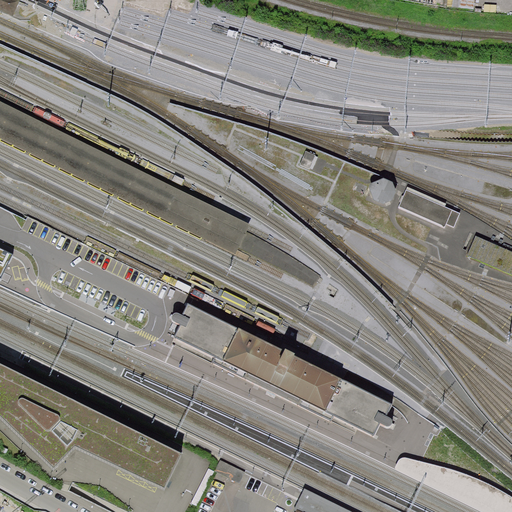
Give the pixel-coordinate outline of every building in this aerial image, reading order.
[(11,0),(0,0),(0,7),(11,13),(15,4),(16,2),(11,0)] [(0,138),(235,254),(250,225),(0,102),(0,138)] [(392,192),(390,187),(392,184),(384,180),(382,184),(377,186),(375,190),(374,195),(376,199),(374,203),(382,207),(384,202),(385,202),(389,200),(392,196),(392,192)] [(397,209),(443,230),(444,226),(452,230),(458,218),(404,194),(397,209)] [(469,253),(467,256),(511,275),(511,254),(475,238),(469,253)] [(12,255),(0,249),(0,275),(2,277),(12,255)] [(180,326),(174,339),(214,359),(212,363),(331,422),(333,418),(373,438),(380,425),(387,428),(390,427),(393,425),(393,422),(391,420),(386,418),(392,406),(350,385),(300,361),(292,357),(283,353),(230,326),(187,305),(182,317),(178,315),(174,315),(172,317),(172,320),(174,323),(180,326)] [(181,456),(0,367),(0,418),(54,471),(65,460),(75,449),(164,490),(181,456)] [(511,511),(511,496),(492,486),(460,472),(435,465),(404,457),(398,461),(395,468),(483,511),(511,511)] [(298,511),(299,511),(349,511),(305,490),(295,510),(298,511)]
